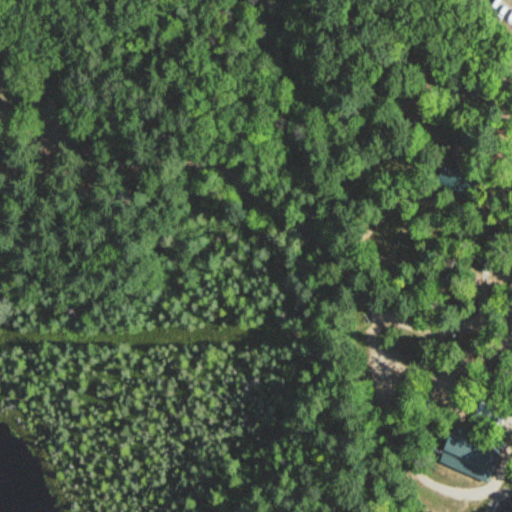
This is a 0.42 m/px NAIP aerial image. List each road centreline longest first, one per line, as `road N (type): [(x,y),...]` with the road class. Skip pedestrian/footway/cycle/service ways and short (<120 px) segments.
road 1 (residential): [(0,161),(211,162),(345,262),(378,315)]
road 2 (residential): [(283,511),(298,432),(378,315)]
road 3 (track): [(378,315),(429,330),(511,310)]
